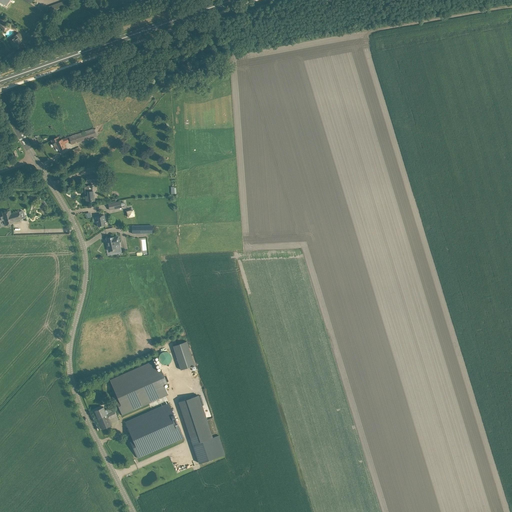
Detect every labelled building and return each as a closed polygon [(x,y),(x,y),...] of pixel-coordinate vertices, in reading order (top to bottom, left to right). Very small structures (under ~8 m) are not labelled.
[(26,35),(25,37),(30,40),(29,41),(32,44),(34,41),(32,40),(35,35),(29,31),(26,35)] [(21,45),(20,44),(24,41),(18,33),(14,36),(15,37),(10,41),(16,49),(21,45)] [(93,129),(69,137),(71,144),(98,135),(96,128),(93,129)] [(59,141),(58,137),(51,141),(54,147),(57,146),(59,150),(65,147),(63,144),(68,142),(66,138),(59,141)] [(89,190),(88,185),(84,187),(86,201),(94,200),(95,200),(95,195),(94,196),(93,191),(92,191),(92,189),(89,190)] [(55,211),(44,196),(37,200),(49,216),(55,211)] [(108,204),(109,210),(122,207),(122,206),(125,206),(124,202),(121,203),(120,201),(108,204)] [(3,216),(1,217),(2,221),(4,220),(5,222),(5,225),(6,225),(10,224),(13,223),(13,222),(16,221),(16,222),(20,221),(20,220),(21,220),(21,219),(21,218),(19,211),(11,213),(10,211),(7,211),(2,213),(3,216)] [(105,220),(104,215),(95,217),(96,220),(98,226),(106,225),(105,221),(105,220)] [(140,226),(132,226),(132,234),(152,233),(152,225),(140,226)] [(117,236),(106,238),(109,251),(116,249),(116,252),(120,251),(119,244),(119,241),(118,242),(117,236)] [(173,346),(181,370),(195,365),(187,341),(173,346)] [(162,352),(160,354),(159,356),(159,358),(159,360),(160,362),(161,363),(163,364),(166,364),(168,364),(169,363),(171,361),(172,359),(172,357),(171,355),(170,353),(168,352),(166,351),(164,351),(162,352)] [(114,397),(122,415),(168,395),(163,384),(167,383),(161,370),(158,371),(153,360),(110,380),(117,396),(114,397)] [(179,402),(193,444),(213,438),(199,395),(179,402)] [(168,403),(125,422),(131,435),(128,437),(138,458),(184,438),(168,403)] [(103,407),(94,411),(102,429),(111,425),(108,419),(109,418),(110,418),(117,415),(114,410),(106,413),(103,407)] [(213,438),(193,444),(199,463),(224,455),(218,436),(213,438)]
